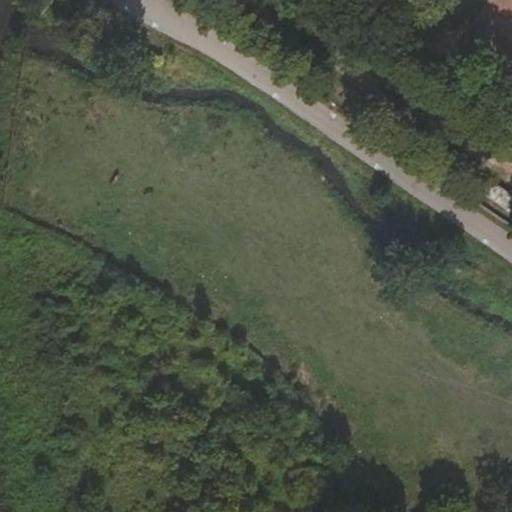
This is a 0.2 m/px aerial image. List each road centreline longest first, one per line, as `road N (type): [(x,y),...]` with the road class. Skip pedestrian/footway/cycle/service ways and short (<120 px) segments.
road 1 (residential): [(149,0),(511,245)]
road 2 (track): [(243,0),(511,180)]
